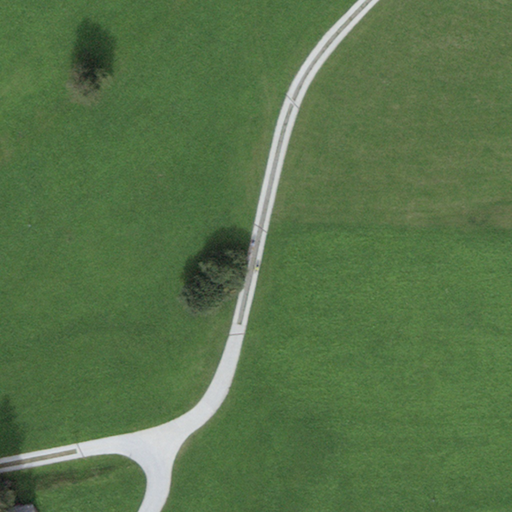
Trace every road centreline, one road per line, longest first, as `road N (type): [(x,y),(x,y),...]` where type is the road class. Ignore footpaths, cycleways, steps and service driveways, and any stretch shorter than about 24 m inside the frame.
road 1 (track): [(375,0),(304,87),(224,386),(206,414),(167,438)]
road 2 (track): [(167,438),(0,469)]
